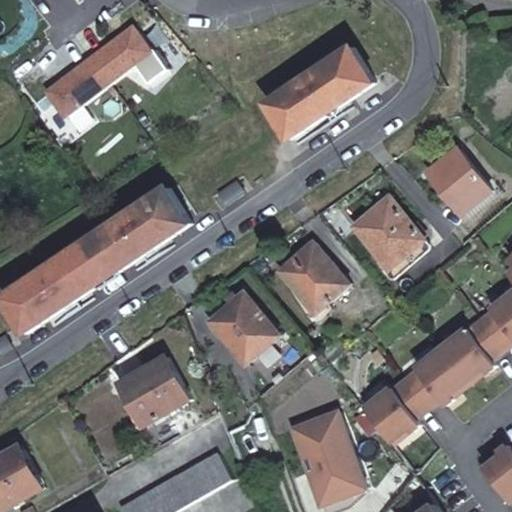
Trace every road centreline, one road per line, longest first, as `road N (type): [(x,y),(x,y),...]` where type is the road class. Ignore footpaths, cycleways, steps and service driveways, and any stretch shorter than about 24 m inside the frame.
road 1 (residential): [(0,381),(410,100),(425,74),(428,43),(409,0)]
road 2 (residential): [(502,511),(454,444),(511,397)]
